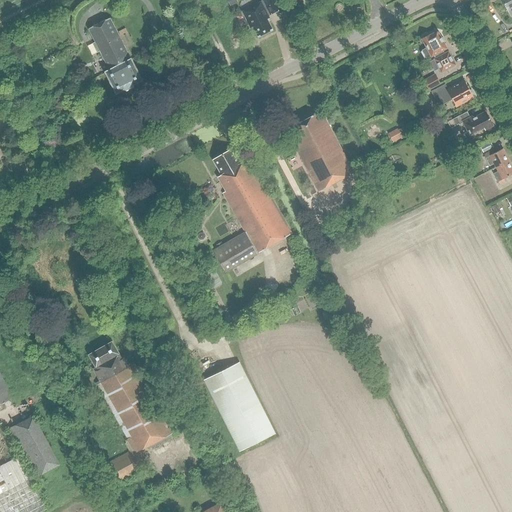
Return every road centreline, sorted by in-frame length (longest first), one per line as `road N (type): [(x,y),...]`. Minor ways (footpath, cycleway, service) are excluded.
road 1 (tertiary): [(0,211),(427,0)]
road 2 (unclassified): [(511,111),(452,0)]
